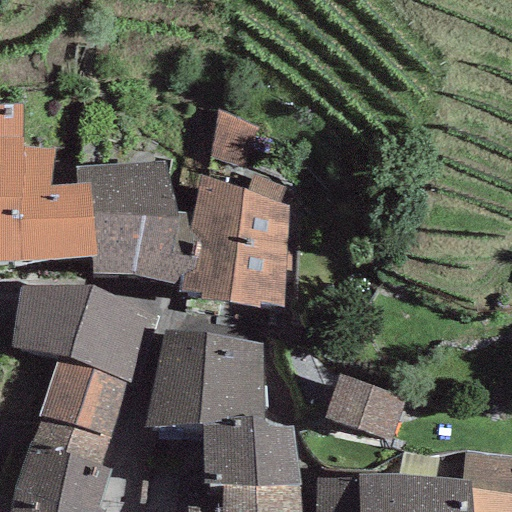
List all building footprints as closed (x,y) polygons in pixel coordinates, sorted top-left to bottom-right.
[(0,105),(0,262),(90,259),(95,258),(89,183),(75,184),(50,185),(52,150),(21,146),(21,106),(0,105)] [(256,129),(217,110),(208,159),(246,168),(256,129)] [(90,259),(91,275),(131,276),(180,286),(193,215),(175,212),(162,162),(75,167),(75,184),(89,183),(95,258),(90,259)] [(253,175),(247,192),(279,202),(284,188),(253,175)] [(247,192),(200,178),(193,215),(180,286),(178,293),(200,294),(200,300),(257,309),(260,302),(282,307),(289,205),(279,202),(247,192)] [(19,287),(11,347),(58,359),(129,383),(147,317),(90,287),(19,287)] [(260,345),(164,330),(144,428),(201,425),(262,416),(260,345)] [(116,444),(129,383),(58,359),(36,419),(39,420),(116,444)] [(339,374),(324,420),(391,442),(406,396),(339,374)] [(300,511),(299,484),(291,427),(264,426),(262,416),(201,425),(204,484),(224,488),(220,508),(220,511),(300,511)] [(30,443),(108,470),(116,444),(39,420),(30,443)] [(30,443),(12,511),(103,511),(104,511),(97,511),(108,470),(30,443)] [(511,455),(467,452),(462,482),(469,482),(469,489),(511,495),(511,455)] [(396,475),(356,476),(358,511),(471,511),(469,489),(469,482),(462,482),(396,475)] [(314,511),(358,511),(356,476),(316,479),(314,511)] [(511,511),(511,495),(469,489),(471,511),(511,511)]
